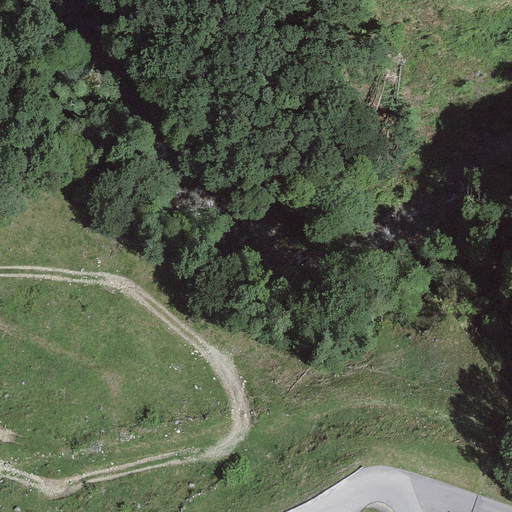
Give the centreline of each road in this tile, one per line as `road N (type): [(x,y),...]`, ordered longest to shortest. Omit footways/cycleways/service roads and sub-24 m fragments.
road 1 (track): [(0,272),(123,287),(214,357),(240,413),(236,433),(219,441),(58,487),(0,470)]
road 2 (unclassified): [(314,511),(385,481),(409,488),(418,511)]
